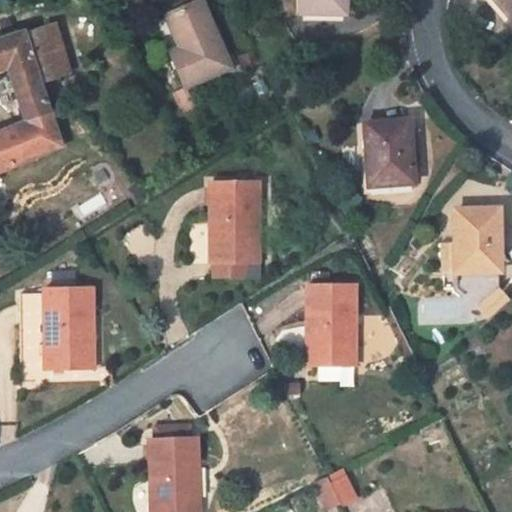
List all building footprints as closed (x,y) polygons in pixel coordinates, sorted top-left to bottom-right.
[(346,14),(345,0),(301,0),(301,10),(320,10),(320,13),(346,14)] [(511,0),(496,0),(511,18),(511,0)] [(232,68),(202,1),(167,17),(182,52),(173,56),(187,88),(232,68)] [(56,24),(26,34),(41,81),(71,72),(56,24)] [(27,122),(50,112),(41,81),(26,34),(25,31),(0,39),(0,69),(8,67),(27,122)] [(0,171),(62,146),(50,112),(27,122),(0,132),(0,171)] [(388,185),(414,182),(408,121),(365,125),(369,183),(388,181),(388,185)] [(249,263),(260,263),(259,183),(211,183),(212,264),(249,263)] [(500,271),(499,209),(455,211),(456,243),(442,243),(443,273),(456,272),(456,269),(475,268),(475,272),(500,271)] [(214,264),(215,278),(249,277),(249,263),(214,264)] [(308,366),(356,366),(356,285),(307,286),(308,366)] [(47,370),(95,369),(93,288),(45,289),(45,294),(20,295),(23,383),(48,382),(47,370)] [(155,427),(156,440),(190,439),(190,426),(155,427)] [(151,511),(200,511),(198,439),(190,439),(156,440),(150,440),(151,511)] [(326,511),(341,504),(328,477),(313,485),(326,511)] [(343,505),(356,499),(346,479),(333,486),(343,505)]
